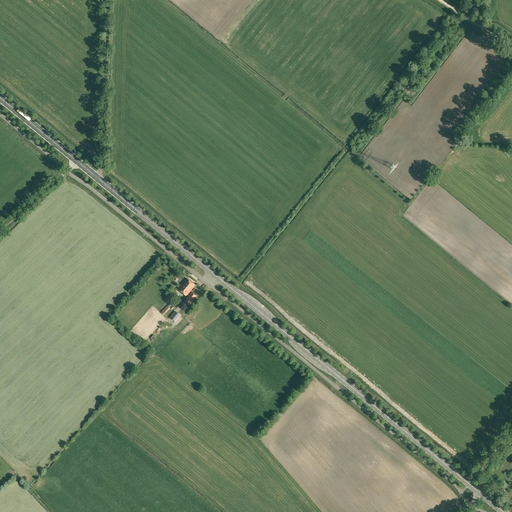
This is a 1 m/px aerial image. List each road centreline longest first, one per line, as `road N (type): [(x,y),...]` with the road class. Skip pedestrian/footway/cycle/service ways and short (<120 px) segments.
road 1 (primary): [(481,494),(0,97)]
road 2 (track): [(96,176),(107,0)]
